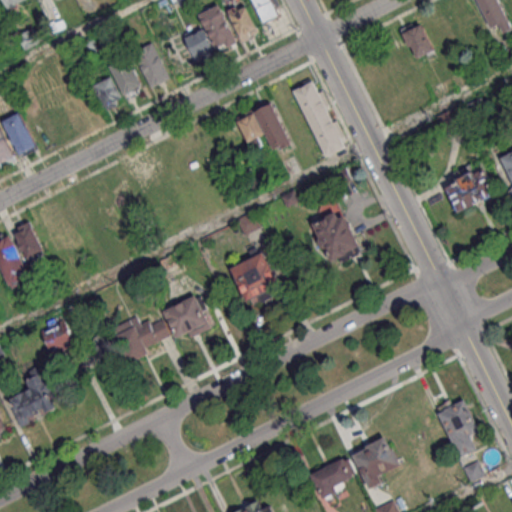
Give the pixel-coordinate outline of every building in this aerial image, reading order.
[(252,0),(272,0),(279,14),(263,22),(252,0)] [(477,0),(498,0),(511,27),(511,29),(496,37),(477,0)] [(199,9),(207,5),(208,7),(220,1),(240,41),(229,46),(227,42),(218,46),(199,9)] [(228,9),(236,5),(239,9),(247,5),(260,31),(243,39),(228,9)] [(401,29),(421,19),(436,49),(416,58),(401,29)] [(16,35),(32,27),(40,41),(24,50),(16,35)] [(186,37),(197,58),(215,49),(203,27),(186,37)] [(78,40),(91,34),(98,49),(85,55),(78,40)] [(133,50),(151,87),(172,77),(153,40),(133,50)] [(166,49),(175,67),(172,69),(175,75),(188,68),(185,63),(192,59),(182,40),(166,49)] [(110,64),(128,55),(144,84),(137,87),(140,92),(128,98),(110,64)] [(94,85),(112,76),(123,96),(117,99),(119,104),(109,109),(106,105),(104,106),(94,85)] [(293,89),(315,78),(349,145),(326,156),(293,89)] [(51,108),(63,132),(80,124),(68,99),(51,108)] [(59,136),(42,101),(26,109),(43,144),(59,136)] [(255,112),(265,133),(273,149),(291,140),(273,103),(255,112)] [(3,120),(21,111),(38,145),(21,154),(3,120)] [(255,112),(238,121),(249,142),(265,133),(255,112)] [(0,126),(14,154),(0,162),(0,126)] [(511,181),(500,157),(511,150),(511,181)] [(169,197),(154,162),(128,174),(143,208),(169,197)] [(330,173),(346,165),(352,178),(336,186),(330,173)] [(446,187),(486,167),(499,192),(459,213),(446,187)] [(105,182),(120,209),(137,200),(122,173),(105,182)] [(282,195),(295,189),(300,200),(288,206),(282,195)] [(318,211),(320,203),(327,200),(334,201),(340,213),(337,215),(339,218),(344,215),(360,244),(358,245),(361,252),(343,262),(340,257),(335,260),(331,259),(326,249),(322,246),(319,241),(320,236),(312,222),(321,217),(318,211)] [(236,218),(251,210),(260,226),(245,234),(236,218)] [(47,241),(66,233),(56,211),(37,219),(47,241)] [(27,221),(44,254),(29,261),(12,228),(27,221)] [(0,235),(7,232),(30,274),(9,285),(0,268),(0,235)] [(229,267),(264,249),(280,280),(276,282),(280,291),(262,301),(258,295),(247,301),(229,267)] [(175,332),(166,315),(163,309),(197,292),(199,295),(202,293),(209,305),(206,307),(212,319),(210,320),(212,324),(192,334),(189,329),(177,336),(175,332)] [(163,318),(171,334),(146,346),(149,352),(119,367),(101,332),(137,314),(141,322),(148,318),(150,324),(163,318)] [(39,327),(53,355),(76,343),(62,315),(39,327)] [(20,425),(13,409),(15,408),(10,398),(30,388),(26,380),(39,373),(45,385),(48,383),(59,406),(46,412),(43,406),(38,409),(39,411),(34,414),(33,412),(26,416),(28,421),(20,425)] [(440,404),(451,398),(453,404),(465,398),(483,432),(472,438),(477,447),(461,455),(439,413),(443,411),(440,404)] [(354,454),(370,486),(380,481),(377,475),(400,462),(386,435),(366,445),(367,447),(354,454)] [(311,472),(344,456),(345,458),(350,456),(357,471),(353,473),(355,477),(345,482),(347,485),(325,496),(323,491),(320,492),(311,472)] [(462,463),(478,456),(486,473),(470,481),(462,463)] [(234,511),(259,499),(263,506),(270,502),(275,511),(234,511)] [(376,511),(375,508),(393,499),(399,511),(376,511)]
